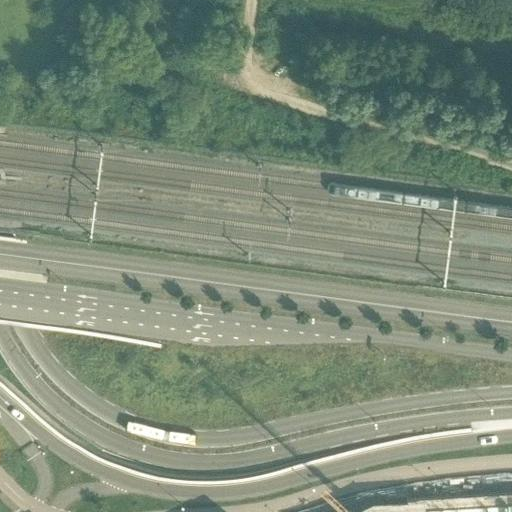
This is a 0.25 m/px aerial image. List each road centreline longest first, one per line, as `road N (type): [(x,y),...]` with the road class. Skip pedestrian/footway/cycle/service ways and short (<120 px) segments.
road 1 (secondary): [(511,391),(372,408),(264,433),(167,435),(122,421),(68,385),(23,330),(0,263)]
road 2 (secondary): [(0,334),(26,376),(79,426),(168,461),(232,463),(418,423),(511,417)]
road 3 (secondary): [(0,398),(73,458),(175,491),(260,488),(511,433)]
road 4 (secondary): [(511,355),(0,287)]
